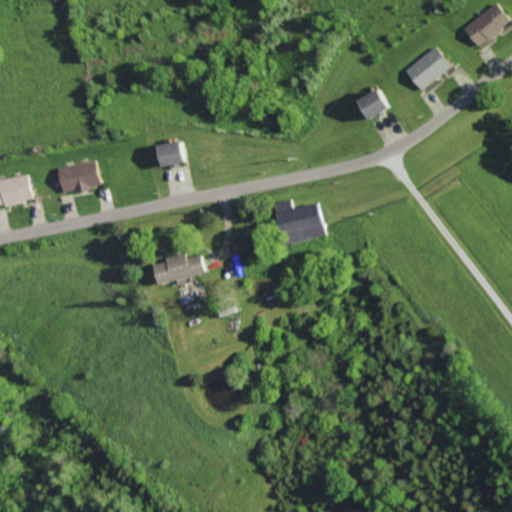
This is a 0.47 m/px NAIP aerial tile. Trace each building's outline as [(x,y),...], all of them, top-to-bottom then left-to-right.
[(481,46),(511,25),(511,19),(502,4),(468,27),(481,46)] [(456,66),(441,47),(410,71),(426,91),(456,66)] [(373,120),(395,109),(386,90),(363,101),(373,120)] [(168,167),(192,165),(190,143),(166,146),(168,167)] [(63,169),(69,195),(106,186),(101,161),(63,169)] [(0,181),(0,208),(39,200),(33,174),(0,181)] [(332,236),(324,203),(297,210),(294,200),(280,204),(290,246),(332,236)] [(204,256),(190,259),(189,255),(157,264),(163,285),(209,273),(204,256)]
